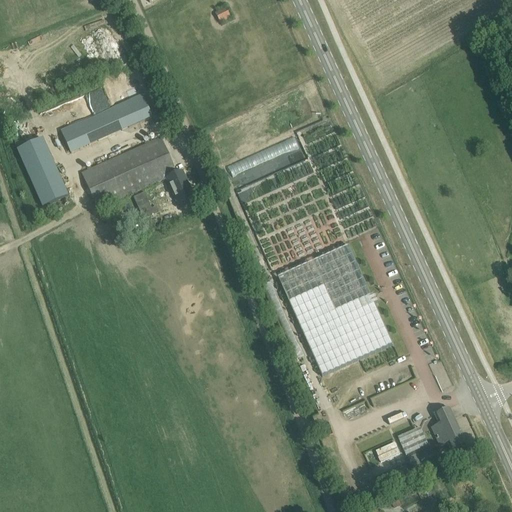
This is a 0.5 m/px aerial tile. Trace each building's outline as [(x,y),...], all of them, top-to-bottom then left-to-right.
[(231,18),(226,9),(215,14),(220,23),(231,18)] [(142,96),(134,100),(62,131),(72,153),(152,117),(142,96)] [(46,138),(20,149),(45,205),(70,194),(46,138)] [(162,139),(82,172),(98,208),(166,179),(177,174),(162,139)] [(295,139),(227,164),(231,175),(299,150),(295,139)] [(182,172),(177,174),(166,179),(178,205),(194,198),(182,172)] [(159,219),(157,207),(150,208),(147,193),(136,195),(142,222),(159,219)] [(322,378),(394,345),(349,247),(277,278),(322,378)] [(449,409),(434,416),(439,425),(432,428),(441,447),(448,444),(451,451),(466,445),(449,409)] [(398,417),(387,421),(389,425),(400,421),(398,417)] [(420,429),(398,439),(406,457),(428,447),(420,429)] [(408,458),(413,468),(423,464),(419,454),(408,458)]
